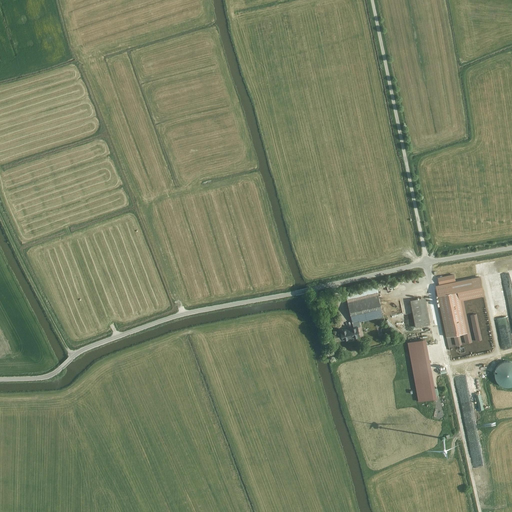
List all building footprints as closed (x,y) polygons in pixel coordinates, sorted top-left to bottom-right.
[(454,273),(438,276),(440,284),(457,280),(454,273)] [(456,281),(437,286),(445,337),(466,333),(460,301),(486,296),(480,276),(456,281)] [(383,318),(377,290),(364,293),(365,296),(347,300),(353,328),(356,328),(361,327),(360,322),(383,318)] [(425,297),(409,300),(415,327),(430,324),(425,297)] [(385,321),(401,337),(403,334),(387,318),(385,321)] [(353,328),(332,333),(334,341),(353,337),(353,339),(358,338),(356,328),(353,328)] [(440,373),(446,372),(441,345),(436,346),(438,358),(431,359),(430,353),(426,354),(431,389),(437,388),(437,385),(442,384),(440,373)] [(501,361),(497,364),(494,368),(493,373),(494,378),(496,382),(500,385),(505,387),(510,387),(511,385),(511,361),(506,360),(501,361)] [(478,378),(482,381),(486,376),(483,373),(478,378)] [(471,412),(466,392),(458,394),(462,414),(471,412)]
